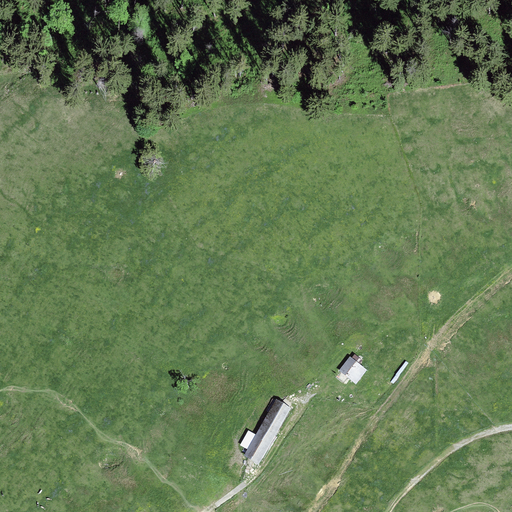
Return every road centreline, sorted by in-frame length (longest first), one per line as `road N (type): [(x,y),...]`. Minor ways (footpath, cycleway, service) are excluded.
road 1 (track): [(311,395),(263,468),(209,511)]
road 2 (track): [(511,426),(474,436),(427,466),(389,511)]
